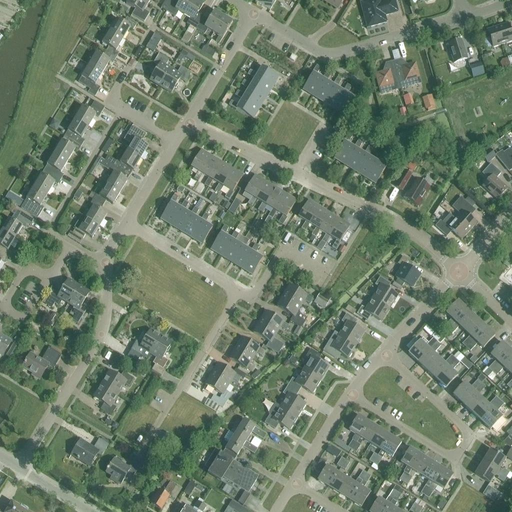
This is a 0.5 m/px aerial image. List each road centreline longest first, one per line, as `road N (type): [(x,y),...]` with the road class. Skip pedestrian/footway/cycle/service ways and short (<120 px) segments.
road 1 (residential): [(458,271),(379,212),(188,123)]
road 2 (residential): [(348,394),(447,457),(458,456),(465,431),(385,354)]
road 3 (residential): [(179,388),(239,293),(127,223)]
road 4 (residential): [(19,469),(103,332),(106,263)]
road 5 (residential): [(253,13),(327,54),(464,17)]
road 6 (residential): [(70,246),(50,229),(122,110)]
road 7 (residential): [(188,123),(253,13)]
road 8 (residential): [(48,278),(23,321),(1,308),(27,266)]
